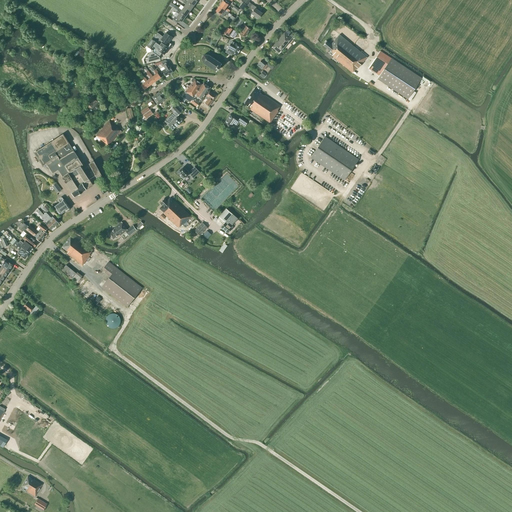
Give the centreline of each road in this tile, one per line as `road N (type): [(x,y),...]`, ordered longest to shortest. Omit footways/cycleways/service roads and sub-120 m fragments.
road 1 (track): [(141,294),(114,350),(227,436),(259,443),(358,511)]
road 2 (tertiary): [(0,314),(54,234),(154,168)]
